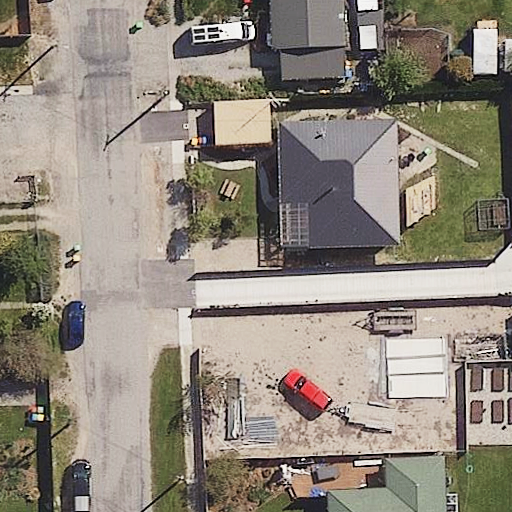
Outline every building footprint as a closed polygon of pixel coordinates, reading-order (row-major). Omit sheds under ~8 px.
[(344,9),(371,9),(371,0),(265,0),(267,55),(281,54),(282,86),(346,85),(345,54),(378,53),(378,26),(344,27),(344,9)] [(208,111),(209,150),(265,149),(264,110),(208,111)] [(397,231),(430,230),(429,175),(415,175),(414,155),(395,156),(395,125),(275,128),(278,256),(310,255),(311,298),(399,296),(397,231)] [(511,223),(456,225),(458,274),(511,272),(511,223)] [(511,293),(458,294),(460,365),(511,363),(511,293)] [(320,311),(320,334),(369,334),(369,311),(320,311)] [(383,494),(324,496),(324,511),(446,511),(445,468),(383,470),(383,494)]
